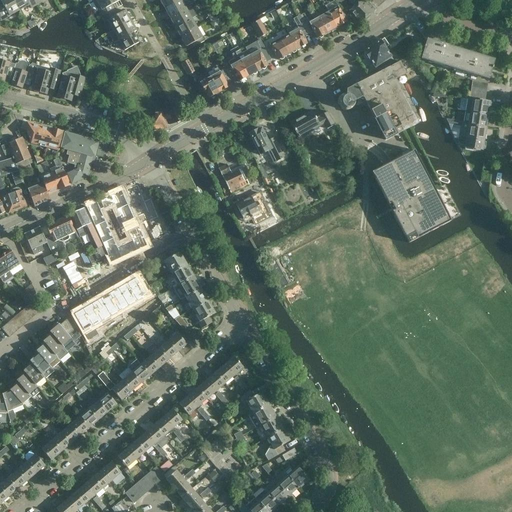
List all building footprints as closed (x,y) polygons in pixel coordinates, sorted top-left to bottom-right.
[(0,20),(0,21),(19,10),(13,0),(0,0),(2,4),(0,5),(0,20)] [(13,0),(19,10),(29,4),(31,8),(36,4),(33,0),(13,0)] [(118,0),(95,0),(93,1),(101,17),(114,10),(111,5),(119,0),(118,0)] [(159,0),(165,8),(179,0),(159,0)] [(180,0),(179,0),(165,8),(170,18),(186,9),(180,0)] [(364,0),(349,0),(349,1),(354,7),(349,11),(361,23),(374,10),(364,0)] [(338,7),(328,12),(336,28),(346,23),(338,7)] [(186,9),(170,18),(175,27),(191,18),(186,9)] [(114,10),(101,17),(104,22),(108,20),(113,30),(130,20),(125,10),(116,15),(114,10)] [(275,11),(270,13),(273,19),(279,16),(275,11)] [(319,17),(318,18),(327,33),(336,28),(328,12),(319,17)] [(307,18),(301,21),(308,34),(313,31),(317,39),(327,33),(318,18),(319,17),(316,13),(312,15),(314,20),(309,23),(307,18)] [(298,28),(289,34),(297,49),(307,44),(300,32),(305,30),(298,16),(293,19),(298,28)] [(191,18),(175,27),(180,37),(196,28),(191,18)] [(113,30),(107,33),(113,43),(119,40),(124,50),(138,43),(132,33),(136,31),(130,20),(113,30)] [(267,34),(259,20),(251,24),(259,38),(267,34)] [(196,28),(180,37),(186,46),(202,38),(196,28)] [(279,39),(288,55),(297,49),(289,34),(279,39)] [(279,39),(269,44),(278,60),(288,55),(279,39)] [(379,40),(363,52),(375,68),(376,67),(377,70),(393,62),(390,57),(391,56),(385,48),(388,46),(383,39),(380,41),(379,40)] [(460,50),(426,39),(420,59),(454,70),(460,50)] [(259,41),(245,48),(249,55),(258,71),(267,66),(265,62),(270,60),(259,41)] [(215,52),(211,45),(206,48),(210,54),(215,52)] [(234,59),(228,62),(239,81),(248,76),(235,52),(235,53),(233,49),(230,51),(234,59)] [(494,60),(460,50),(454,70),(488,80),(494,60)] [(238,51),(235,52),(248,76),(258,71),(249,55),(244,58),(242,56),(241,56),(238,51)] [(0,80),(3,82),(5,74),(11,76),(14,64),(8,62),(0,60),(0,80)] [(182,63),(183,65),(188,74),(194,71),(188,60),(182,63)] [(27,65),(25,63),(23,61),(20,61),(18,62),(17,64),(15,63),(10,80),(12,81),(11,84),(21,88),(24,78),(30,80),(35,65),(31,64),(29,66),(28,68),(26,67),(27,65)] [(338,102),(338,104),(338,106),(339,107),(340,109),(342,110),(344,111),(345,112),(347,112),(349,112),(351,111),(353,110),(354,108),(355,107),(358,105),(365,101),(385,140),(418,123),(395,80),(406,74),(400,62),(349,88),(349,92),(347,92),(345,92),(343,93),(342,94),(340,96),(339,98),(338,100),(338,102)] [(63,76),(57,97),(70,101),(72,96),(78,98),(80,93),(84,78),(80,77),(80,75),(77,67),(67,71),(67,72),(62,74),(63,76)] [(217,67),(207,73),(209,77),(218,93),(228,87),(217,67)] [(46,94),(47,89),(54,91),(60,71),(50,68),(49,72),(38,69),(32,91),(46,94)] [(218,93),(209,77),(199,83),(204,92),(205,92),(208,98),(218,93)] [(487,84),(472,81),(471,87),(474,88),(486,90),(487,84)] [(467,98),(465,111),(470,112),(485,115),(486,109),(488,109),(489,102),(484,101),(485,96),(473,94),(474,88),(471,87),(469,98),(467,98)] [(298,138),(324,123),(328,129),(334,125),(327,112),(320,115),(321,117),(317,119),(312,110),(290,122),(298,138)] [(465,111),(463,122),(468,123),(468,125),(485,128),(486,121),(484,121),(485,115),(470,112),(465,111)] [(155,114),(155,116),(151,128),(154,128),(164,127),(167,126),(160,114),(155,114)] [(449,120),(448,126),(449,128),(459,129),(457,141),(460,145),(464,146),(464,148),(481,151),(485,128),(468,125),(468,123),(463,122),(462,122),(461,127),(454,126),(455,121),(449,120)] [(47,146),(51,129),(28,122),(26,128),(32,142),(47,146)] [(261,128),(249,134),(259,155),(271,149),(277,161),(284,158),(274,137),(267,140),(261,128)] [(51,129),(47,146),(54,148),(53,151),(52,151),(51,157),(57,155),(58,150),(63,132),(51,129)] [(0,175),(5,175),(12,173),(19,171),(17,166),(31,160),(21,137),(1,146),(3,150),(3,151),(5,156),(11,154),(13,158),(0,162),(0,175)] [(346,143),(344,141),(345,140),(342,137),(337,142),(351,154),(355,150),(346,143)] [(234,143),(239,152),(246,148),(241,139),(234,143)] [(414,150),(371,172),(409,243),(451,222),(414,150)] [(50,169),(51,173),(59,190),(70,185),(59,158),(53,160),(56,166),(50,169)] [(31,160),(17,166),(19,171),(19,172),(31,168),(29,164),(32,163),(31,160)] [(224,166),(219,169),(224,179),(228,189),(230,193),(248,185),(246,180),(250,178),(243,164),(230,171),(227,165),(224,166)] [(262,165),(258,166),(264,179),(268,177),(262,165)] [(19,171),(12,173),(16,184),(15,184),(15,185),(22,183),(19,172),(19,171)] [(51,173),(41,177),(43,183),(48,194),(59,190),(51,173)] [(0,177),(0,195),(1,198),(0,198),(0,199),(5,213),(8,212),(8,213),(17,210),(10,194),(7,195),(0,177)] [(43,183),(28,189),(35,207),(50,200),(48,194),(43,183)] [(137,187),(123,192),(138,225),(148,221),(153,231),(164,226),(156,204),(145,208),(137,187)] [(20,190),(10,194),(17,210),(18,210),(27,206),(20,190)] [(121,192),(96,202),(100,212),(113,206),(116,210),(128,205),(121,192)] [(250,198),(235,206),(243,221),(250,217),(251,220),(257,217),(261,223),(271,218),(262,201),(254,205),(250,198)] [(96,202),(85,207),(94,226),(105,221),(100,212),(96,202)] [(128,205),(116,210),(121,225),(134,219),(128,205)] [(76,230),(84,227),(87,234),(86,234),(94,251),(95,250),(97,253),(94,254),(97,261),(107,257),(92,224),(84,208),(69,214),(76,230)] [(51,237),(45,240),(46,242),(51,252),(57,249),(54,242),(61,239),(62,241),(64,241),(68,239),(68,237),(67,236),(75,232),(68,216),(46,226),(51,237)] [(105,221),(94,226),(102,243),(113,238),(105,221)] [(39,228),(24,235),(34,255),(43,250),(41,245),(46,242),(45,240),(39,228)] [(138,228),(127,232),(132,242),(136,251),(147,247),(138,228)] [(113,238),(102,243),(110,262),(121,258),(116,247),(113,238)] [(132,242),(116,247),(121,258),(136,251),(132,242)] [(10,250),(0,257),(10,271),(20,264),(10,250)] [(156,258),(159,263),(163,261),(167,267),(166,268),(169,273),(170,272),(171,273),(186,264),(179,252),(170,257),(167,252),(156,258)] [(0,256),(0,278),(3,283),(13,276),(10,271),(0,257),(0,256)] [(186,264),(171,273),(178,285),(193,276),(186,264)] [(178,285),(173,288),(180,300),(185,297),(200,288),(193,276),(178,285)] [(135,278),(126,283),(136,301),(145,296),(135,278)] [(155,288),(160,285),(157,281),(152,284),(148,286),(152,291),(156,289),(155,288)] [(126,283),(117,288),(128,306),(136,301),(126,283)] [(31,284),(23,290),(27,295),(30,299),(35,294),(34,289),(31,284)] [(117,288),(109,293),(119,311),(128,306),(117,288)] [(200,288),(185,297),(193,309),(208,300),(200,288)] [(109,293),(100,298),(110,316),(119,311),(109,293)] [(100,298),(91,303),(101,321),(110,316),(100,298)] [(16,300),(11,305),(16,311),(22,305),(16,300)] [(208,300),(193,309),(200,321),(198,323),(201,329),(211,323),(208,317),(215,312),(208,300)] [(33,301),(28,305),(36,314),(41,310),(33,301)] [(13,309),(5,303),(1,309),(6,313),(8,315),(13,309)] [(91,303),(82,308),(93,326),(101,321),(91,303)] [(28,305),(24,309),(32,318),(36,314),(28,305)] [(82,308),(73,313),(83,331),(93,326),(82,308)] [(24,309),(19,313),(27,322),(32,318),(24,309)] [(152,312),(146,317),(149,321),(155,316),(152,312)] [(19,313),(15,317),(23,326),(27,322),(19,313)] [(53,328),(49,331),(67,352),(76,344),(74,342),(80,336),(77,329),(70,315),(58,325),(56,322),(52,326),(53,328)] [(15,317),(10,321),(18,330),(23,326),(15,317)] [(182,329),(187,325),(179,317),(174,320),(182,329)] [(10,321),(6,324),(14,334),(18,330),(10,321)] [(6,324),(1,328),(9,337),(14,334),(6,324)] [(134,328),(128,333),(131,337),(140,328),(137,325),(134,328)] [(46,337),(42,341),(58,359),(67,352),(49,331),(46,336),(46,337)] [(176,333),(167,341),(176,352),(186,344),(176,333)] [(39,347),(35,350),(47,365),(51,368),(60,361),(58,359),(42,341),(39,346),(39,347)] [(167,341),(158,349),(167,360),(176,352),(167,341)] [(115,343),(110,348),(113,352),(119,347),(115,343)] [(108,346),(99,354),(104,360),(113,352),(110,348),(108,346)] [(158,349),(148,357),(158,368),(167,360),(158,349)] [(34,357),(29,360),(43,377),(45,379),(54,371),(51,368),(47,365),(35,350),(35,351),(32,356),(34,357)] [(148,357),(139,365),(148,376),(158,368),(148,357)] [(233,357),(224,365),(233,376),(243,368),(233,357)] [(29,361),(29,362),(26,366),(27,367),(23,371),(35,385),(43,377),(29,360),(29,361)] [(139,365),(130,373),(139,384),(148,376),(139,365)] [(224,365),(215,373),(224,384),(233,376),(224,365)] [(97,377),(101,374),(95,367),(91,370),(96,376),(97,376),(97,377)] [(20,377),(16,380),(30,397),(32,398),(40,391),(36,387),(37,387),(35,385),(23,371),(19,375),(20,377)] [(130,392),(121,381),(115,386),(112,383),(112,384),(102,372),(101,374),(97,377),(109,391),(111,389),(121,400),(130,392)] [(130,373),(121,381),(130,392),(139,384),(130,373)] [(215,373),(206,380),(215,391),(224,384),(215,373)] [(242,381),(237,376),(233,379),(238,384),(242,381)] [(86,378),(81,382),(84,386),(89,381),(86,378)] [(15,381),(16,381),(13,386),(8,390),(9,391),(22,404),(30,397),(16,380),(15,381)] [(206,380),(197,388),(206,399),(215,391),(206,380)] [(242,381),(238,384),(243,390),(246,387),(242,381)] [(63,383),(57,389),(63,395),(69,390),(65,386),(63,383)] [(197,388),(187,396),(197,407),(206,399),(197,388)] [(250,390),(237,401),(238,404),(242,402),(242,403),(246,401),(253,413),(268,404),(261,392),(253,396),(250,390)] [(9,391),(1,394),(8,412),(8,414),(9,420),(14,419),(14,417),(14,416),(14,414),(12,410),(23,405),(22,404),(9,391)] [(219,392),(215,395),(220,400),(223,397),(219,392)] [(68,393),(62,398),(65,402),(71,397),(68,393)] [(107,393),(97,401),(106,412),(116,404),(107,393)] [(197,407),(187,396),(178,404),(187,415),(197,407)] [(228,402),(223,397),(220,400),(224,405),(228,402)] [(97,401),(88,409),(97,420),(106,412),(97,401)] [(253,413),(248,416),(255,428),(260,425),(275,416),(268,404),(253,413)] [(205,413),(200,407),(197,410),(201,416),(205,413)] [(50,409),(44,414),(47,418),(53,412),(50,409)] [(88,409),(79,417),(88,428),(97,420),(88,409)] [(172,409),(163,417),(172,428),(181,420),(172,409)] [(205,413),(201,416),(206,421),(209,418),(205,413)] [(275,416),(260,425),(267,437),(283,428),(275,416)] [(79,417),(69,425),(79,436),(88,428),(79,417)] [(163,417),(153,425),(163,436),(172,428),(163,417)] [(18,439),(29,429),(26,425),(15,435),(18,439)] [(69,425),(60,433),(69,444),(79,436),(69,425)] [(153,425),(144,433),(154,444),(155,446),(157,444),(161,448),(168,442),(163,436),(153,425)] [(180,434),(176,428),(172,432),(177,437),(180,434)] [(271,445),(265,456),(268,460),(274,457),(285,450),(282,445),(290,441),(283,428),(267,437),(271,445)] [(233,435),(236,440),(242,436),(240,431),(233,435)] [(60,433),(51,441),(60,452),(69,444),(60,433)] [(144,433),(135,441),(145,452),(154,444),(144,433)] [(180,434),(177,437),(181,442),(185,439),(180,434)] [(19,441),(15,435),(8,441),(13,447),(19,441)] [(242,436),(236,440),(239,444),(245,440),(242,436)] [(60,452),(51,441),(41,449),(51,460),(60,452)] [(135,441),(126,448),(136,459),(145,452),(135,441)] [(162,449),(157,444),(155,446),(154,447),(158,452),(162,449)] [(6,447),(0,451),(3,455),(9,450),(6,447)] [(136,459),(126,448),(117,456),(126,467),(136,459)] [(162,449),(158,452),(163,458),(166,455),(162,449)] [(294,449),(282,456),(285,461),(297,454),(294,449)] [(35,454),(25,463),(35,474),(45,466),(35,454)] [(164,471),(172,465),(169,460),(160,467),(164,471)] [(111,462),(102,470),(111,481),(120,473),(111,462)] [(25,463),(16,471),(26,482),(35,474),(25,463)] [(263,466),(256,470),(259,474),(266,470),(263,466)] [(289,466),(283,472),(286,476),(288,475),(298,487),(308,478),(298,466),(293,471),(289,466)] [(156,467),(150,472),(153,476),(159,471),(156,467)] [(215,481),(221,476),(215,469),(209,474),(215,481)] [(102,470),(93,478),(102,488),(111,481),(102,470)] [(165,478),(173,488),(183,479),(175,470),(165,478)] [(16,471),(7,479),(16,490),(26,482),(16,471)] [(153,476),(148,480),(153,487),(165,477),(159,471),(153,476)] [(256,479),(249,472),(245,475),(251,483),(256,479)] [(283,472),(274,480),(278,484),(288,495),(298,487),(288,475),(286,476),(283,472)] [(214,482),(209,476),(205,480),(210,485),(214,482)] [(145,477),(141,480),(149,490),(153,487),(148,480),(145,477)] [(93,478),(84,485),(93,496),(102,488),(93,478)] [(7,479),(0,484),(0,489),(7,498),(16,490),(7,479)] [(183,479),(173,488),(181,497),(191,488),(183,479)] [(137,483),(145,493),(149,490),(141,480),(137,483)] [(274,480),(264,488),(265,489),(278,504),(288,495),(278,484),(274,480)] [(133,487),(141,497),(145,493),(137,483),(133,487)] [(84,485),(75,493),(84,504),(93,496),(84,485)] [(125,494),(133,504),(141,497),(133,487),(125,494)] [(191,488),(181,497),(189,506),(199,497),(191,488)] [(265,489),(255,498),(258,502),(267,511),(269,511),(278,504),(268,493),(265,489)] [(75,493),(65,501),(75,511),(84,504),(75,493)] [(96,497),(93,500),(97,505),(101,502),(96,497)] [(199,497),(189,506),(193,511),(200,511),(207,507),(199,497)] [(267,511),(258,502),(255,498),(245,507),(242,504),(238,508),(241,511),(267,511)] [(111,508),(113,511),(126,511),(129,510),(121,500),(111,508)] [(56,509),(58,511),(74,511),(75,511),(65,501),(56,509)] [(105,507),(101,502),(97,505),(102,510),(105,507)]
